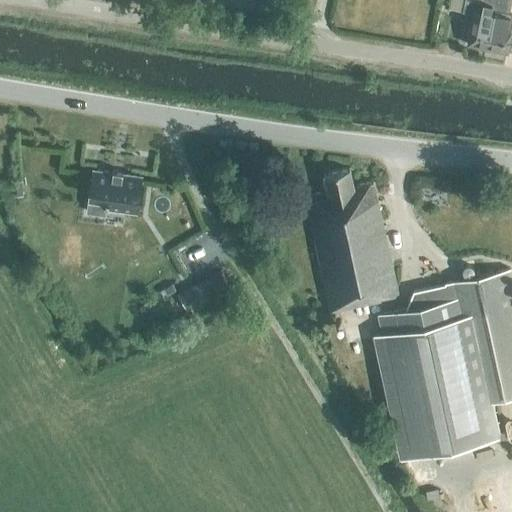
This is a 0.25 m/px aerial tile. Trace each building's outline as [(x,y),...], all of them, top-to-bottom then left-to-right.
[(464,0),(461,12),(475,15),(468,45),(507,53),(508,44),(511,44),(511,26),(511,16),(507,16),(510,0),(464,0)] [(379,296),(397,292),(373,181),(353,185),(349,167),(323,173),(326,191),(305,195),(330,311),(380,300),(379,296)] [(90,198),(88,214),(106,217),(107,210),(137,214),(141,179),(94,172),(90,198)] [(498,433),(490,399),(511,394),(511,276),(510,269),(444,282),(445,283),(414,290),(407,308),(378,314),(382,332),(377,333),(404,454),(498,433)] [(179,305),(196,300),(189,277),(172,282),(179,305)]
